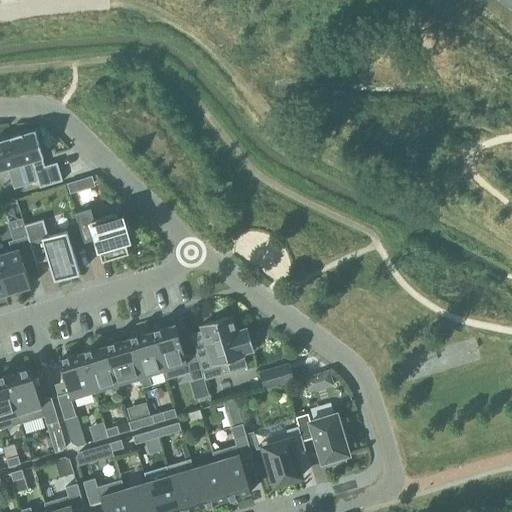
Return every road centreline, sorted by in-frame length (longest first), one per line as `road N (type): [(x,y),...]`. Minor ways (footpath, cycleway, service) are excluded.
road 1 (residential): [(327,511),(394,485),(365,384),(352,365),(200,253)]
road 2 (residential): [(200,253),(52,111),(0,108)]
road 3 (residential): [(0,328),(167,276),(200,253)]
